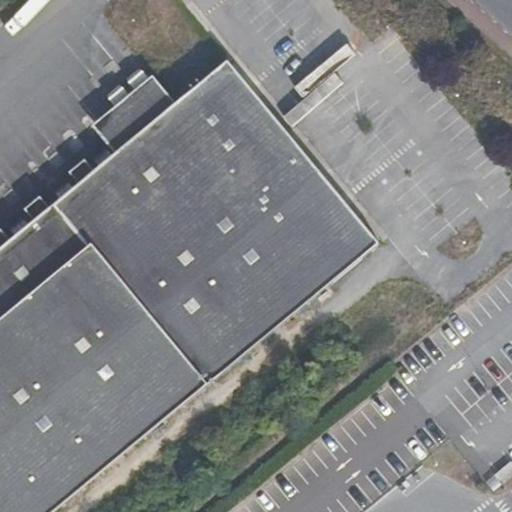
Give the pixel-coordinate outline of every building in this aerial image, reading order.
[(227,60),(177,102),(153,74),(97,120),(125,155),(98,178),(83,190),(54,214),(39,226),(14,247),(0,258),(0,511),(52,511),(149,432),(377,243),(371,236),(367,240),(228,74),(234,69),(227,60)] [(228,74),(367,240),(371,236),(234,69),(228,74)] [(83,190),(98,178),(83,160),(68,172),(83,190)] [(39,226),(54,214),(38,196),(24,208),(39,226)] [(0,258),(14,247),(0,230),(0,258)]
